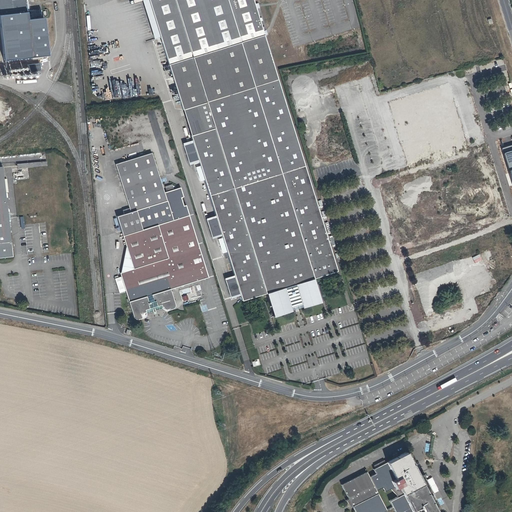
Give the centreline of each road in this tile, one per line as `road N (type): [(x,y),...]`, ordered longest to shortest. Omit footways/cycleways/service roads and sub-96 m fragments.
road 1 (tertiary): [(511,288),(462,339),(377,385),(328,397),(0,313)]
road 2 (motorway): [(373,424),(289,462),(236,511)]
road 3 (motorway): [(506,354),(373,424)]
road 4 (motorway): [(373,424),(300,466),(261,511)]
road 5 (motorway): [(278,511),(314,464),(373,424)]
